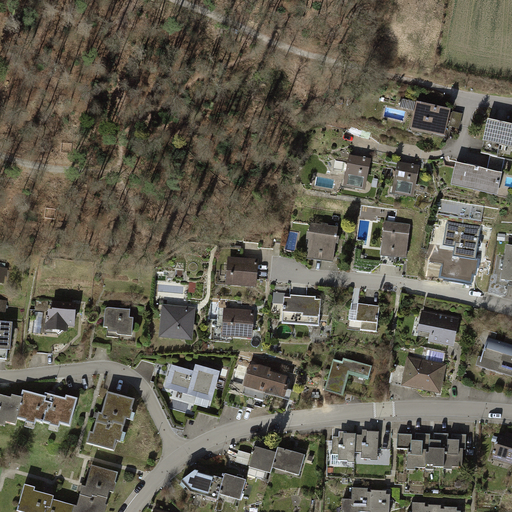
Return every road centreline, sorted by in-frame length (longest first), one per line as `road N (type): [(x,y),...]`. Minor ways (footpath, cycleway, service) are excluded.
road 1 (residential): [(511,413),(320,413),(256,423),(177,456)]
road 2 (residential): [(511,306),(396,283),(279,272)]
road 3 (residential): [(177,456),(133,372),(112,364),(0,375)]
road 4 (track): [(270,40),(408,78)]
